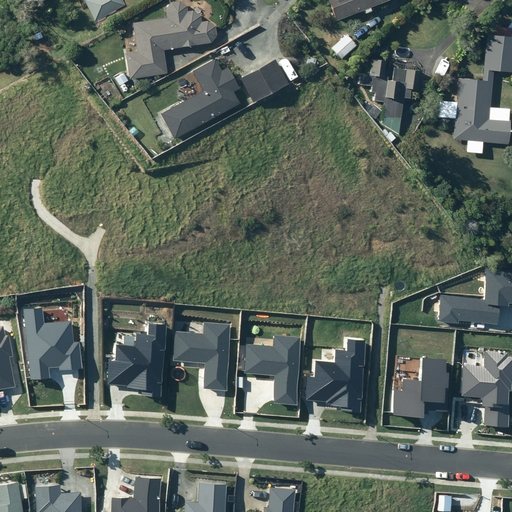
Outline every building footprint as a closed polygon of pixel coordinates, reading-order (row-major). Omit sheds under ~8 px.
[(121,0),(84,0),(83,1),(95,22),(125,5),(121,0)] [(164,9),(166,18),(132,23),(136,53),(125,54),(127,67),(124,67),(125,74),(128,74),(128,78),(166,73),(162,49),(210,43),(215,35),(214,26),(206,21),(200,21),(199,15),(192,10),(187,11),(186,6),(178,0),(170,1),(164,9)] [(327,0),(335,21),(363,10),(365,13),(370,11),(369,7),(387,0),(327,0)] [(437,108),(436,119),(452,121),(451,132),(453,132),(452,139),(507,144),(509,120),(488,118),(492,70),(511,72),(511,28),(488,26),(488,35),(485,35),(481,81),(457,78),(455,109),(437,108)] [(346,35),(330,48),(340,59),(355,45),(346,35)] [(309,57),(306,65),(312,67),(315,59),(309,57)] [(202,90),(159,114),(173,139),(238,103),(232,92),(238,88),(226,67),(220,70),(214,58),(191,71),(202,90)] [(273,59),(239,78),(253,103),(287,84),(273,59)] [(371,86),(370,92),(374,92),(373,101),(382,102),(379,123),(397,135),(402,97),(409,98),(410,89),(417,90),(419,71),(405,69),(403,82),(386,80),(387,77),(383,76),(385,61),(370,59),(368,74),(364,74),(362,85),(371,86)] [(121,72),(113,77),(117,84),(126,79),(121,72)] [(154,106),(149,109),(153,116),(158,113),(154,106)]
